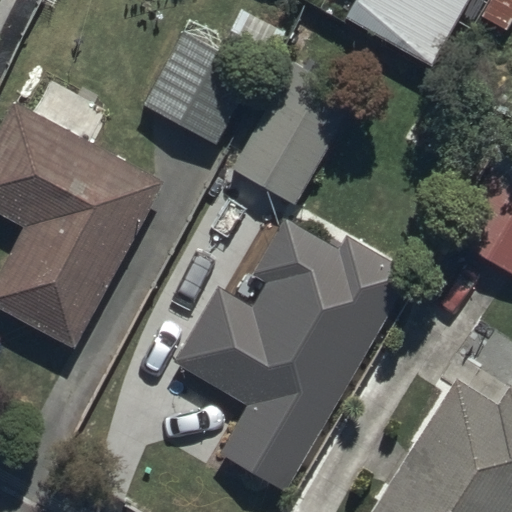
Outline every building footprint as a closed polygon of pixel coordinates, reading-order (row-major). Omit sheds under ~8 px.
[(435,61),(468,0),(355,0),(348,14),(435,61)] [(184,17),(144,94),(207,126),(203,133),(215,139),(256,59),(266,64),(286,25),(240,1),(222,36),(184,17)] [(358,88),(290,48),(225,158),(293,198),(358,88)] [(0,298),(73,337),(162,168),(94,133),(107,107),(48,77),(37,99),(12,87),(0,109),(0,199),(24,213),(0,258),(0,298)] [(511,262),(511,170),(491,159),(452,229),(511,262)] [(285,483),(412,263),(343,223),(335,236),(288,209),(256,264),(269,272),(254,299),(214,276),(171,349),(249,393),(219,445),(285,483)] [(511,511),(511,379),(500,398),(453,369),(362,511),(511,511)]
